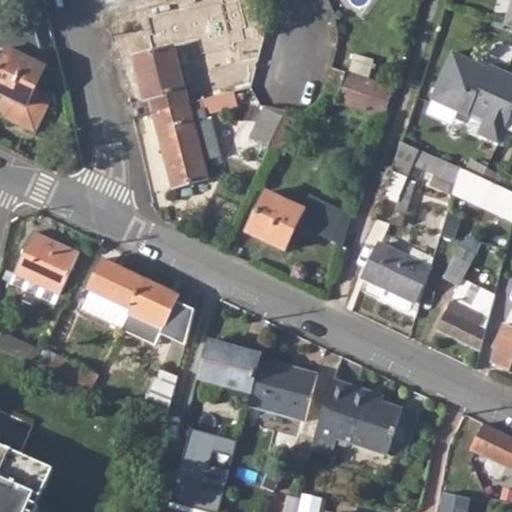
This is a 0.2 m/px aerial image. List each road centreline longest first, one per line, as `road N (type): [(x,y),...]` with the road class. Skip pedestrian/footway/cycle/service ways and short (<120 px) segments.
road 1 (residential): [(100,209),(511,406)]
road 2 (residential): [(100,209),(111,164),(72,9)]
